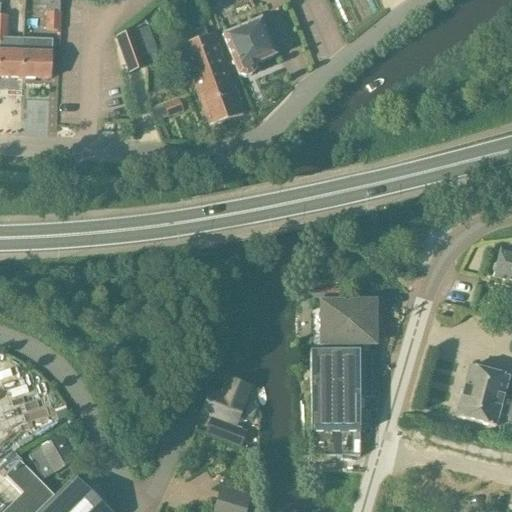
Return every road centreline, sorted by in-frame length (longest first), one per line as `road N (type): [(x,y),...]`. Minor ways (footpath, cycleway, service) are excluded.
road 1 (primary): [(0,242),(210,219),(511,151)]
road 2 (tertiary): [(0,147),(186,159),(249,144),(420,0)]
road 3 (unclassified): [(360,511),(421,300),(455,242),(511,216)]
road 4 (unclassified): [(133,511),(66,375),(38,351),(0,335)]
